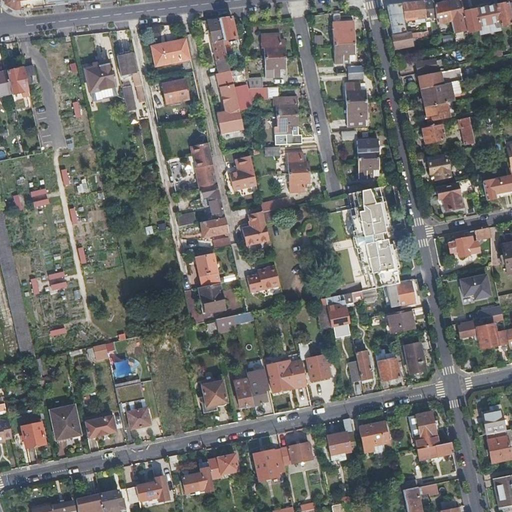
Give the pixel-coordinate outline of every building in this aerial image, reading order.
[(13,9),(18,9),(17,0),(4,0),(5,3),(13,9)] [(434,5),(433,0),(432,0),(423,1),(426,20),(430,19),(432,36),(438,35),(437,25),(434,5)] [(460,0),(457,0),(447,2),(451,22),(454,33),(467,31),(463,12),(460,0)] [(426,20),(423,1),(387,5),(386,7),(391,32),(404,29),(403,22),(413,21),(426,20)] [(451,22),(447,2),(434,5),(437,25),(451,22)] [(508,3),(496,6),(500,27),(511,24),(511,21),(510,10),(508,3)] [(496,6),(463,12),(467,31),(467,34),(480,31),(481,35),(492,33),(491,25),(495,24),(496,27),(500,27),(496,6)] [(232,18),(218,19),(220,27),(226,52),(231,51),(229,43),(227,43),(226,40),(236,38),(232,18)] [(220,27),(218,19),(206,21),(208,28),(220,27)] [(427,27),(426,20),(413,21),(414,24),(423,23),(423,28),(427,27)] [(333,45),(354,44),(353,22),(332,23),(333,45)] [(226,52),(220,27),(208,28),(215,60),(221,59),(223,68),(229,67),(226,52)] [(264,48),(265,59),(285,58),(284,39),(280,39),(280,33),(261,34),(261,48),(264,48)] [(405,33),(392,36),(394,50),(412,46),(412,41),(411,39),(414,38),(422,38),(422,36),(425,36),(425,33),(414,33),(410,34),(409,33),(405,33)] [(189,58),(185,40),(151,47),(155,66),(189,58)] [(355,54),(354,44),(333,45),(334,63),(349,62),(349,54),(355,54)] [(141,84),(134,53),(117,57),(121,75),(132,74),(135,86),(141,84)] [(285,58),(265,59),(266,77),(281,77),(281,75),(280,69),(286,69),(285,58)] [(221,59),(215,60),(218,74),(230,71),(229,67),(223,68),(221,59)] [(117,96),(108,60),(97,63),(97,66),(84,69),(91,102),(117,96)] [(415,64),(417,74),(437,70),(435,60),(415,64)] [(32,66),(23,68),(26,85),(36,82),(32,66)] [(26,85),(23,68),(6,71),(11,93),(11,95),(22,93),(28,91),(26,85)] [(418,77),(421,89),(442,85),(450,83),(453,83),(462,81),(459,69),(418,77)] [(6,71),(0,72),(0,95),(11,93),(6,71)] [(230,71),(218,74),(217,74),(219,86),(220,86),(225,110),(216,113),(220,133),(243,128),(241,121),(239,111),(234,89),(233,84),(230,71)] [(262,78),(247,78),(248,80),(249,88),(262,87),(262,78)] [(165,103),(189,98),(185,80),(162,84),(165,103)] [(346,102),(366,101),(366,90),(360,90),(360,83),(345,83),(346,102)] [(442,85),(421,89),(424,108),(446,104),(454,102),(450,83),(442,85)] [(124,99),(132,97),(130,85),(121,87),(124,99)] [(234,89),(239,111),(251,108),(246,87),(234,89)] [(267,87),(262,87),(249,88),(252,99),(267,99),(267,98),(267,87)] [(276,97),(276,87),(267,87),(267,98),(273,97),(276,97)] [(22,93),(11,95),(13,102),(22,100),(24,100),(23,97),(22,93)] [(143,96),(138,97),(135,97),(138,113),(146,111),(143,96)] [(296,96),(276,97),(273,97),(273,105),(276,105),(276,116),(297,115),(296,96)] [(22,100),(13,102),(14,105),(16,114),(24,112),(22,100)] [(366,120),(366,101),(346,102),(347,127),(365,127),(365,120),(366,120)] [(77,102),(73,103),(76,118),(81,117),(77,102)] [(446,104),(424,108),(426,117),(427,117),(435,116),(436,121),(449,118),(446,104)] [(274,127),(275,145),(293,144),(292,126),(298,126),(297,115),(276,116),(277,126),(274,127)] [(469,118),(458,120),(460,129),(461,128),(465,145),(470,144),(474,143),(469,118)] [(443,140),(440,124),(422,128),(425,144),(443,140)] [(358,159),(378,158),(378,148),(372,148),(371,140),(357,140),(358,159)] [(211,156),(208,142),(189,146),(191,155),(194,154),(197,168),(213,164),(211,156)] [(287,152),(288,173),(309,172),(308,161),(303,161),(303,151),(287,152)] [(254,178),(248,152),(234,155),(237,167),(227,169),(231,186),(255,181),(254,178)] [(444,154),(426,158),(430,175),(433,174),(435,181),(450,178),(449,173),(448,170),(446,160),(445,160),(444,154)] [(378,175),(378,158),(358,159),(358,178),(374,177),(374,176),(378,175)] [(173,170),(178,181),(190,175),(185,164),(173,170)] [(480,171),(481,177),(482,179),(491,177),(490,169),(480,171)] [(309,172),(288,173),(289,192),(304,191),(304,183),(309,183),(309,172)] [(483,182),(486,200),(496,198),(494,187),(498,187),(496,180),(483,182)] [(476,198),(472,181),(437,188),(438,199),(443,198),(445,211),(461,208),(460,201),(476,198)] [(213,219),(224,216),(217,183),(200,187),(202,197),(207,196),(213,219)] [(349,193),(363,190),(362,184),(347,187),(349,193)] [(381,195),(379,187),(363,190),(349,193),(346,193),(346,196),(348,196),(351,207),(348,208),(351,222),(353,229),(355,229),(356,238),(365,236),(366,244),(358,246),(360,255),(359,255),(360,262),(363,276),(366,275),(368,275),(371,289),(375,288),(386,286),(398,284),(396,274),(390,244),(387,245),(386,239),(384,240),(383,233),(385,233),(384,226),(387,226),(381,195)] [(287,195),(273,198),(275,207),(289,205),(287,195)] [(384,195),(381,195),(387,226),(390,225),(384,195)] [(259,201),(261,210),(275,207),(273,198),(259,201)] [(0,206),(0,270),(2,281),(21,364),(32,362),(35,361),(17,281),(0,206)] [(275,207),(261,210),(264,222),(277,220),(275,207)] [(245,244),(268,238),(264,222),(261,210),(257,211),(247,213),(250,225),(241,227),(245,244)] [(193,211),(176,215),(177,220),(178,227),(195,223),(193,211)] [(216,243),(217,248),(230,245),(224,218),(199,223),(202,238),(224,232),(226,240),(216,243)] [(357,262),(360,262),(359,255),(360,255),(358,246),(366,244),(365,236),(356,238),(355,229),(353,229),(351,222),(349,223),(357,262)] [(491,237),(489,228),(474,231),(476,240),(491,237)] [(476,240),(474,231),(464,233),(465,239),(466,245),(469,244),(469,242),(476,240)] [(466,245),(465,239),(455,241),(455,243),(449,244),(450,254),(457,252),(459,258),(468,256),(466,245)] [(511,243),(501,246),(503,256),(500,256),(502,265),(505,264),(507,275),(511,273),(511,243)] [(394,244),(390,244),(396,274),(400,273),(394,244)] [(202,287),(219,283),(212,254),(195,257),(202,287)] [(248,291),(278,284),(274,265),(255,270),(256,274),(245,277),(248,291)] [(61,272),(49,276),(50,281),(63,277),(61,272)] [(491,296),(486,275),(480,276),(480,278),(475,280),(475,277),(460,281),(464,297),(469,296),(474,299),(491,296)] [(34,279),(30,280),(34,295),(38,294),(34,279)] [(414,302),(410,281),(398,284),(386,286),(391,307),(414,302)] [(202,287),(198,288),(200,300),(203,300),(206,314),(225,310),(219,283),(202,287)] [(377,297),(375,288),(371,289),(369,289),(361,291),(363,299),(364,304),(374,302),(377,297)] [(343,294),(345,302),(363,299),(361,291),(343,294)] [(324,298),(330,326),(349,323),(345,302),(343,294),(333,296),(334,302),(331,302),(330,297),(324,298)] [(321,328),(330,326),(324,298),(315,299),(321,328)] [(289,308),(289,305),(282,303),(274,305),(275,311),(289,308)] [(479,313),(480,320),(486,318),(502,315),(501,309),(479,313)] [(238,321),(253,319),(251,310),(245,312),(236,314),(238,321)] [(414,328),(411,310),(387,314),(390,333),(414,328)] [(215,319),(217,327),(231,324),(230,321),(229,315),(215,319)] [(488,324),(503,321),(502,315),(486,318),(488,324)] [(477,320),(460,324),(461,327),(458,328),(460,338),(473,336),(477,335),(476,328),(479,328),(477,320)] [(480,349),(508,344),(506,332),(496,334),(494,325),(479,328),(476,328),(477,335),(478,337),(480,349)] [(150,365),(176,359),(171,337),(163,339),(163,342),(152,344),(153,347),(146,348),(150,365)] [(425,370),(419,342),(404,345),(409,373),(414,373),(416,374),(420,373),(421,371),(425,370)] [(300,358),(300,360),(306,359),(309,358),(306,343),(297,344),(300,358)] [(357,360),(362,383),(371,381),(371,378),(372,377),(369,365),(371,364),(369,354),(366,354),(363,344),(354,346),(357,360)] [(106,349),(106,345),(101,346),(96,347),(99,361),(109,359),(106,349)] [(376,359),(387,358),(386,350),(375,351),(376,359)] [(309,358),(306,359),(310,380),(329,376),(327,366),(330,365),(329,360),(326,361),(325,355),(309,358)] [(396,357),(376,361),(380,381),(400,377),(398,367),(400,366),(399,362),(397,362),(396,357)] [(288,389),(287,381),(293,380),(294,388),(306,385),(300,360),(300,358),(286,361),(266,366),(272,392),(273,392),(283,390),(288,389)] [(361,383),(362,383),(357,360),(349,362),(353,381),(360,380),(361,383)] [(113,371),(122,375),(125,369),(116,365),(113,371)] [(249,387),(254,405),(262,403),(262,402),(267,401),(265,391),(269,390),(264,370),(246,374),(249,387)] [(205,407),(216,405),(227,403),(222,380),(201,385),(203,396),(205,407)] [(149,425),(148,419),(147,414),(146,409),(140,385),(116,390),(124,429),(130,427),(130,429),(149,425)] [(245,407),(254,405),(249,387),(236,390),(240,407),(245,406),(245,407)] [(274,414),(278,413),(273,392),(272,392),(269,393),(274,414)] [(217,410),(216,405),(205,407),(203,396),(200,396),(203,413),(217,410)] [(80,434),(74,405),(50,409),(56,436),(72,433),(72,436),(80,434)] [(388,411),(390,419),(397,417),(395,410),(388,411)] [(485,434),(504,430),(499,411),(481,416),(485,434)] [(417,449),(440,444),(438,435),(436,435),(431,412),(415,415),(420,438),(415,439),(417,449)] [(420,438),(415,415),(410,416),(415,439),(420,438)] [(89,438),(116,432),(112,416),(85,421),(89,438)] [(349,418),(344,420),(346,432),(326,436),(331,459),(340,458),(339,454),(350,452),(350,451),(355,450),(349,418)] [(0,439),(5,438),(12,437),(7,419),(0,420),(0,439)] [(25,447),(45,443),(40,421),(21,425),(25,447)] [(387,429),(385,421),(357,427),(363,452),(372,450),(371,446),(382,443),(384,450),(394,448),(390,428),(387,429)] [(503,432),(486,435),(492,464),(510,460),(510,459),(508,447),(506,438),(504,438),(503,432)] [(453,453),(450,442),(440,444),(417,449),(419,461),(427,459),(427,456),(433,455),(434,457),(453,453)] [(308,443),(280,448),(284,465),(311,459),(308,443)] [(284,465),(280,448),(272,450),(272,447),(270,446),(265,447),(264,450),(264,452),(252,454),(255,471),(275,467),(277,473),(285,472),(284,465)] [(233,454),(207,460),(207,462),(210,473),(211,479),(222,477),(221,474),(237,470),(233,454)] [(176,455),(168,457),(170,470),(178,468),(176,455)] [(210,473),(207,462),(204,462),(201,463),(202,468),(199,469),(199,473),(186,475),(180,476),(184,493),(197,490),(198,493),(203,492),(204,493),(213,491),(211,479),(210,473)] [(499,509),(511,506),(511,475),(494,480),(499,509)] [(154,483),(136,487),(135,487),(138,500),(138,502),(158,497),(158,502),(169,499),(164,476),(153,478),(154,483)] [(403,491),(417,488),(415,479),(401,482),(401,483),(402,484),(403,491)] [(388,486),(390,493),(403,491),(402,484),(401,483),(388,486)] [(407,511),(421,511),(418,495),(428,493),(428,495),(437,493),(435,484),(417,488),(403,491),(407,511)] [(138,500),(135,487),(126,489),(129,504),(138,502),(138,500)] [(117,490),(99,494),(102,511),(117,511),(118,510),(125,508),(123,500),(119,500),(117,490)] [(102,511),(99,494),(75,500),(77,510),(81,509),(81,511),(102,511)] [(454,505),(453,499),(439,502),(440,508),(454,505)] [(31,511),(67,511),(74,511),(72,500),(31,509),(31,511)] [(301,511),(308,511),(314,509),(313,503),(299,506),(300,511),(301,511)] [(341,504),(331,506),(332,511),(345,511),(343,503),(341,504)]
